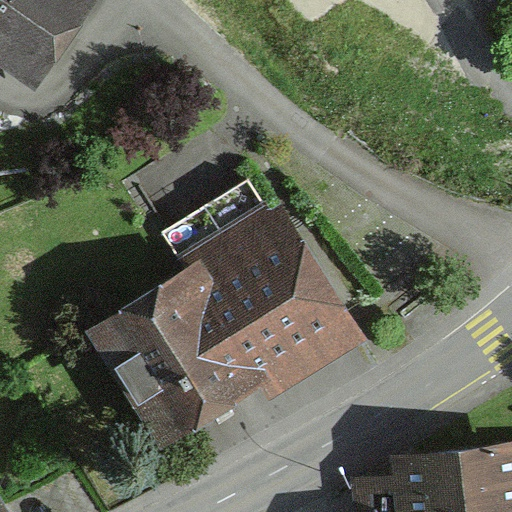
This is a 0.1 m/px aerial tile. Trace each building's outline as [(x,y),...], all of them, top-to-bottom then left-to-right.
[(0,0),(0,95),(21,110),(97,0),(0,0)] [(395,0),(215,0),(207,8),(303,110),(408,14),(395,0)] [(333,353),(262,219),(78,316),(150,450),(333,353)] [(41,511),(0,433),(0,511),(41,511)] [(511,511),(511,444),(368,453),(371,511),(511,511)]
